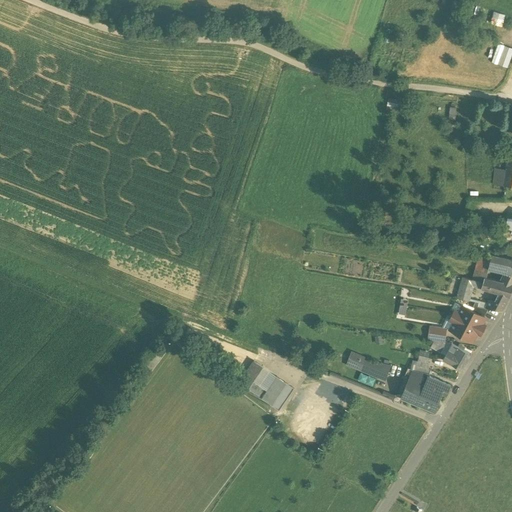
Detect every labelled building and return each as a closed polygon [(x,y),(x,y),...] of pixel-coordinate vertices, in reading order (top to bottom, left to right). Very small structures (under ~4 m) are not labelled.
[(492,23),(503,25),(505,15),(494,13),(492,23)] [(386,111),(398,113),(401,99),(388,97),(386,111)] [(456,120),(456,104),(451,104),(451,107),(448,107),(447,120),(456,120)] [(511,154),(507,154),(506,169),(503,187),(511,187),(511,154)] [(494,185),(503,187),(506,169),(496,167),(494,185)] [(501,258),(492,256),(491,258),(488,269),(491,270),(492,267),(506,269),(501,282),(511,285),(511,260),(509,260),(501,258)] [(491,258),(479,258),(472,280),(475,281),(483,283),(484,278),(486,278),(488,269),(491,258)] [(472,280),(463,278),(459,288),(457,299),(469,302),(475,281),(472,280)] [(511,285),(501,282),(486,278),(484,278),(483,283),(481,289),(498,294),(495,302),(506,304),(510,297),(511,289),(511,285)] [(407,315),(410,300),(402,299),(400,313),(407,315)] [(495,302),(489,301),(485,309),(488,310),(502,312),(504,309),(506,304),(495,302)] [(485,309),(478,308),(478,303),(475,303),(471,311),(484,317),(488,310),(485,309)] [(471,311),(462,306),(458,314),(454,312),(450,320),(454,322),(450,330),(462,336),(463,334),(474,339),(476,335),(479,336),(485,325),(482,323),(485,318),(484,317),(471,311)] [(445,329),(431,327),(429,341),(434,342),(443,343),(445,329)] [(443,343),(434,342),(430,348),(441,354),(446,343),(443,343)] [(458,348),(452,344),(446,343),(441,354),(445,356),(443,360),(461,371),(470,355),(463,351),(465,348),(459,345),(458,348)] [(142,367),(148,372),(159,360),(153,355),(142,367)] [(429,359),(418,356),(417,362),(418,363),(428,365),(429,359)] [(346,365),(361,371),(362,367),(363,362),(350,357),(346,365)] [(253,361),(238,383),(253,393),(254,393),(259,385),(253,381),(263,367),(253,361)] [(391,366),(363,362),(362,367),(361,371),(377,378),(385,381),(391,366)] [(428,365),(418,363),(417,371),(428,374),(430,370),(428,370),(428,365)] [(294,389),(263,367),(253,381),(259,385),(254,393),(261,398),(279,411),(294,389)] [(417,371),(414,370),(410,380),(424,386),(428,376),(429,374),(428,374),(417,371)] [(428,376),(424,386),(441,393),(440,393),(446,395),(450,386),(428,376)] [(424,386),(410,380),(402,398),(433,411),(440,393),(441,393),(424,386)] [(400,404),(402,398),(394,395),(392,400),(400,404)]
